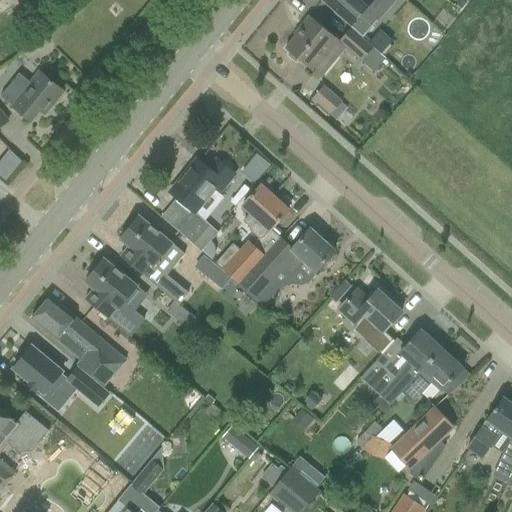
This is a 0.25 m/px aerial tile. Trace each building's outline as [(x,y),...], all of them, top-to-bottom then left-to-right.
[(321,0),(321,1),(364,38),(377,22),(366,12),(376,0),(321,0)] [(496,0),(491,0),(486,7),(492,12),(500,3),(496,0)] [(386,58),(351,28),(339,42),(336,38),(309,16),(294,35),(296,36),(285,49),(289,52),(288,58),(295,63),(300,61),(310,70),(312,68),(322,77),(346,47),(373,72),(386,58)] [(511,22),(503,34),(511,41),(511,22)] [(468,27),(460,36),(466,41),(474,32),(468,27)] [(460,36),(452,45),(459,50),(466,41),(460,36)] [(511,49),(508,46),(494,64),(511,78),(511,49)] [(448,50),(441,59),(447,64),(454,55),(448,50)] [(441,59),(433,68),(439,74),(447,64),(441,59)] [(511,78),(494,64),(480,80),(510,105),(511,102),(511,78)] [(31,122),(45,105),(50,109),(64,92),(38,71),(29,82),(18,74),(0,97),(12,106),(12,107),(31,122)] [(480,80),(466,97),(496,121),(510,105),(480,80)] [(343,101),(324,85),(312,99),(330,116),(343,101)] [(466,97),(452,115),(482,139),(496,121),(466,97)] [(0,111),(0,128),(8,122),(0,111)] [(397,142),(384,158),(403,174),(428,145),(408,129),(414,121),(404,113),(386,134),(397,142)] [(428,145),(403,174),(423,190),(436,174),(446,183),(464,162),(453,153),(447,160),(428,145)] [(197,161),(171,193),(187,206),(196,214),(197,214),(202,207),(207,201),(214,192),(217,195),(221,191),(234,175),(217,161),(209,171),(197,161)] [(230,202),(235,206),(250,190),(244,185),(230,202)] [(251,231),(260,238),(264,238),(270,231),(271,231),(289,210),(261,186),(247,202),(242,207),(251,214),(244,221),(251,226),(251,231)] [(182,232),(203,251),(212,240),(217,234),(197,216),(182,232)] [(124,235),(120,240),(129,247),(121,257),(157,287),(167,276),(185,254),(139,217),(135,222),(131,222),(124,230),(124,235)] [(265,255),(239,283),(255,297),(264,305),(279,288),(304,260),(317,272),(321,268),(335,252),(332,249),(332,245),(328,242),(324,242),(319,238),(314,233),(310,230),(293,250),(280,239),(265,255)] [(233,244),(215,263),(238,284),(239,283),(265,255),(253,244),(247,244),(241,250),(240,251),(234,245),(233,244)] [(203,256),(194,267),(222,290),(231,278),(203,256)] [(89,277),(85,282),(94,290),(85,300),(109,319),(116,310),(118,311),(138,287),(104,259),(100,264),(96,265),(89,273),(89,277)] [(385,331),(402,313),(378,291),(369,301),(357,291),(341,308),(358,324),(354,329),(380,353),(393,339),(385,331)] [(335,292),(329,298),(336,304),(341,298),(335,292)] [(50,297),(31,320),(81,361),(78,365),(103,386),(107,382),(126,359),(71,316),(65,310),(50,297)] [(169,307),(166,311),(182,324),(190,315),(179,306),(178,305),(173,302),(169,307)] [(442,349),(421,330),(385,368),(394,377),(379,395),(391,405),(395,400),(402,393),(442,349)] [(32,348),(14,370),(29,382),(27,384),(38,394),(41,391),(44,393),(61,371),(32,348)] [(442,349),(402,393),(405,396),(414,404),(423,395),(421,394),(432,382),(442,390),(449,395),(471,375),(463,368),(442,349)] [(78,368),(68,380),(98,405),(108,393),(78,368)] [(466,448),(483,458),(498,437),(497,435),(501,430),(511,437),(511,404),(503,398),(490,415),(483,426),(482,425),(466,448)] [(392,448),(409,467),(409,473),(422,481),(445,447),(440,442),(454,428),(435,407),(392,448)] [(0,490),(0,491),(15,474),(0,461),(0,454),(9,444),(19,452),(32,451),(49,430),(42,424),(32,436),(0,409),(0,490)] [(301,409),(291,421),(303,432),(313,419),(301,409)] [(374,422),(364,433),(373,436),(374,437),(377,434),(382,429),(374,422)] [(232,426),(222,437),(232,446),(242,435),(232,426)] [(364,444),(373,436),(364,433),(359,438),(356,441),(362,446),(364,444)] [(511,453),(506,450),(500,462),(511,468),(511,453)] [(164,470),(151,460),(131,485),(143,495),(164,470)] [(293,511),(302,511),(319,492),(290,468),(270,493),(293,511)] [(393,511),(422,511),(425,509),(405,496),(393,511)] [(222,511),(212,503),(205,511),(222,511)]
